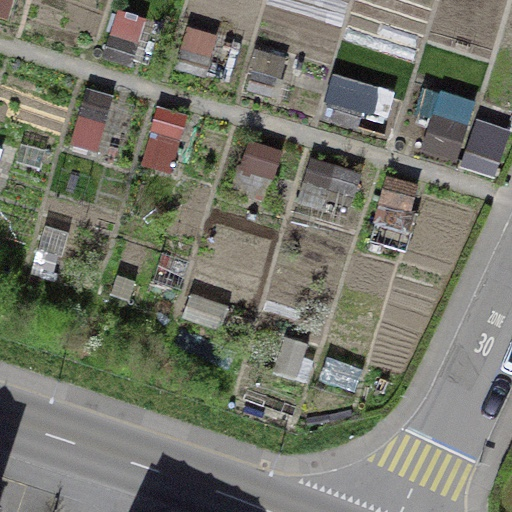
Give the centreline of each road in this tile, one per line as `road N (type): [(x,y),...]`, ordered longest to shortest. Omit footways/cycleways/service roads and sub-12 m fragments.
road 1 (secondary): [(266,511),(0,421)]
road 2 (residential): [(408,511),(511,290)]
